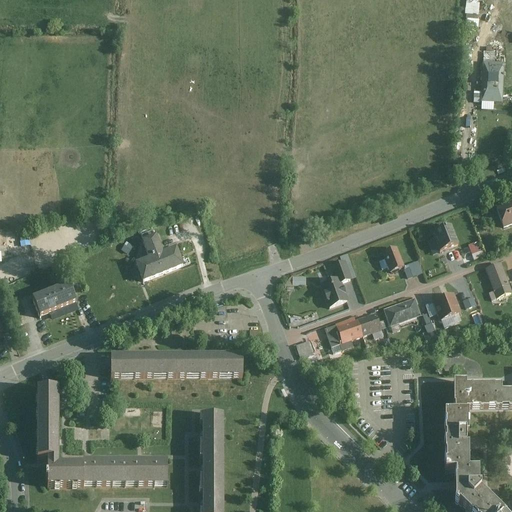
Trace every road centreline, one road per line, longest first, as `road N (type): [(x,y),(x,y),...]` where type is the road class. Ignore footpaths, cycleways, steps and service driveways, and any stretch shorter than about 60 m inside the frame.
road 1 (residential): [(255,277),(0,378)]
road 2 (residential): [(511,179),(255,277)]
road 3 (residential): [(279,342),(511,251)]
road 4 (residential): [(279,342),(316,419),(409,511)]
